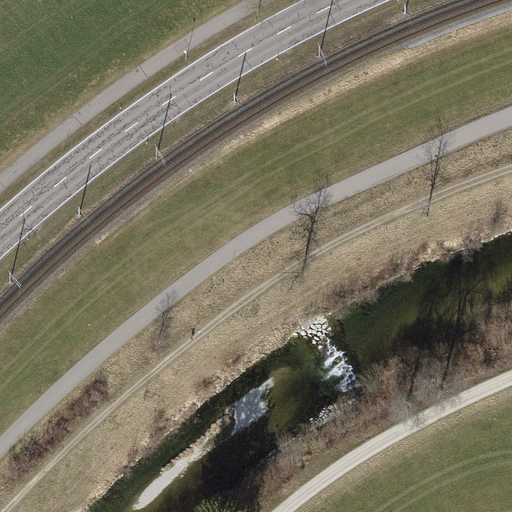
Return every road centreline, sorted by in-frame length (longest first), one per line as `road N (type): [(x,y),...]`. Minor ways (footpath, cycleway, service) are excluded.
road 1 (track): [(0,448),(124,333),(237,246),(328,195),(511,115)]
road 2 (primary): [(345,0),(165,103),(0,235)]
road 3 (track): [(511,380),(371,451),(286,511)]
